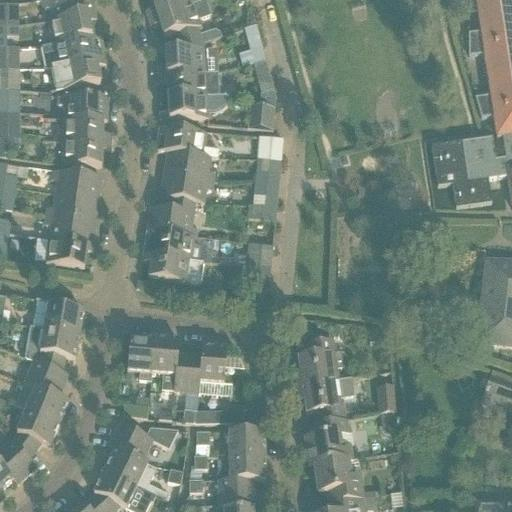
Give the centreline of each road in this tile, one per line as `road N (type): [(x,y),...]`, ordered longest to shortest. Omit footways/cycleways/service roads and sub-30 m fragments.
road 1 (unclassified): [(248,339),(284,291),(299,133),(263,0)]
road 2 (residential): [(107,315),(131,121),(112,0)]
road 3 (residential): [(33,511),(75,469),(95,408),(107,315)]
road 4 (residential): [(286,511),(283,410),(273,375),(248,339)]
road 5 (residential): [(248,339),(232,330),(107,315)]
